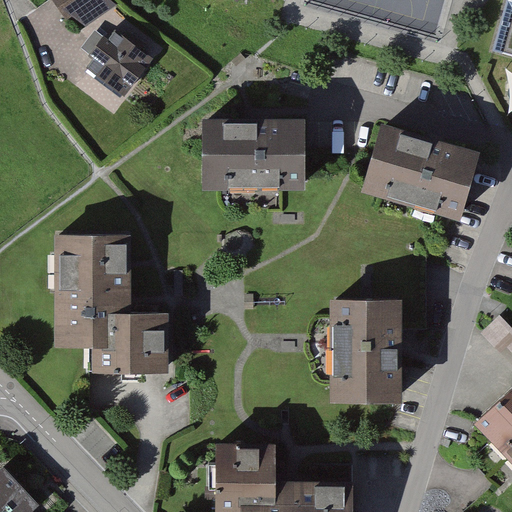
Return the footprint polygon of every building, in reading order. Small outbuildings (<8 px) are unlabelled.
[(117,5),(110,0),(52,0),(67,21),(73,17),(86,27),(117,5)] [(511,0),(503,0),(488,55),(511,61),(511,0)] [(95,30),(81,49),(94,58),(86,69),(125,97),(154,58),(115,30),(108,40),(95,30)] [(306,120),(203,120),(203,191),(306,191),(306,120)] [(382,124),(362,193),(460,222),(481,153),(382,124)] [(137,233),(55,233),(55,350),(92,350),(92,373),(170,373),(170,314),(137,314),(137,233)] [(331,301),(330,404),(403,404),(403,301),(331,301)] [(511,390),(475,425),(511,464),(511,390)] [(276,444),(216,444),(215,511),(353,511),(354,482),(276,482),(276,444)] [(25,511),(40,498),(6,462),(0,467),(0,511),(25,511)]
